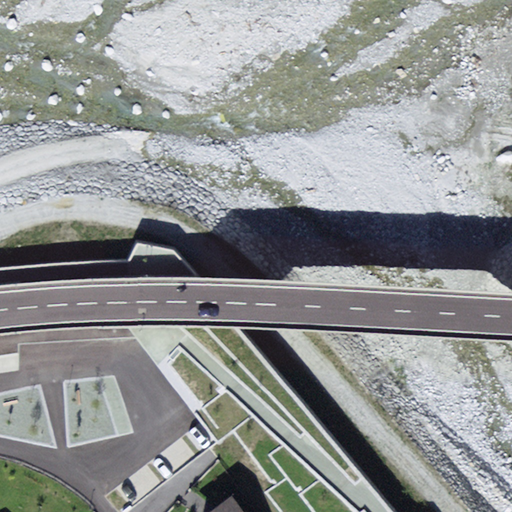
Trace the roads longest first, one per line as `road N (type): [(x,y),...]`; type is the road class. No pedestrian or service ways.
road 1 (primary): [(0,307),(223,303),(511,316)]
road 2 (residential): [(106,511),(59,467),(0,447)]
